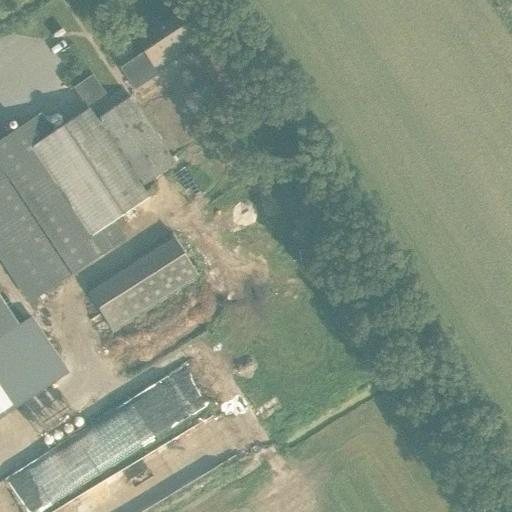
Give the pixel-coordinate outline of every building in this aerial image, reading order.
[(199,47),(178,15),(154,31),(150,25),(134,36),(145,52),(120,69),(134,90),(159,74),(154,66),(182,48),(186,55),(199,47)] [(135,40),(111,50),(115,59),(139,49),(135,40)] [(0,415),(68,372),(33,317),(20,325),(0,294),(0,257),(30,302),(126,238),(115,222),(149,200),(141,187),(175,164),(130,97),(97,119),(90,110),(56,133),(42,112),(0,140),(0,415)] [(173,238),(90,290),(115,329),(197,277),(173,238)] [(8,437),(24,458),(87,408),(71,388),(8,437)] [(0,493),(0,496),(10,511),(88,458),(77,441),(0,493)]
